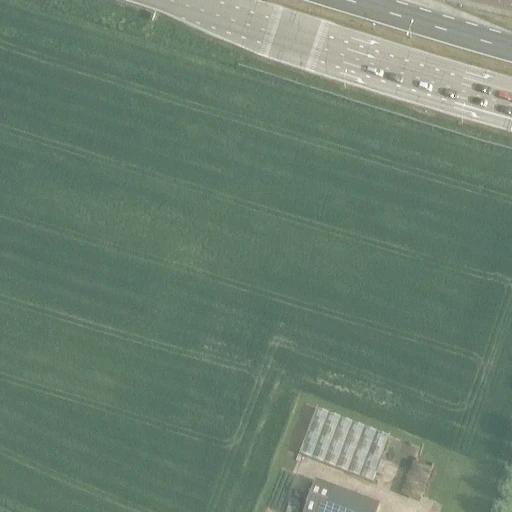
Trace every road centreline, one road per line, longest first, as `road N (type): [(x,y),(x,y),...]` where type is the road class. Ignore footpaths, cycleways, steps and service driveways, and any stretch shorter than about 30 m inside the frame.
road 1 (primary): [(165,0),(511,98)]
road 2 (primary): [(511,49),(352,0)]
